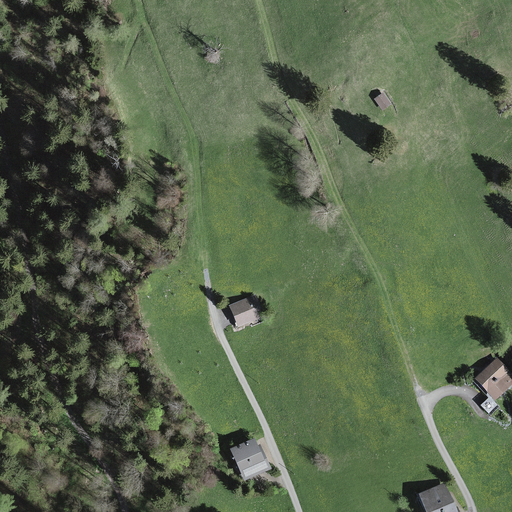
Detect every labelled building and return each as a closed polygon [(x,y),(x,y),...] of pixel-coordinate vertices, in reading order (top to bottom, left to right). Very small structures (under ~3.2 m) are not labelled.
[(375,98),(383,109),(392,103),(384,92),(375,98)] [(258,297),(231,303),(238,331),(264,326),(258,297)] [(511,371),(495,355),(471,380),(493,401),(511,380),(511,371)] [(260,436),(232,448),(247,480),(275,468),(260,436)] [(461,511),(448,482),(420,494),(427,511),(461,511)]
